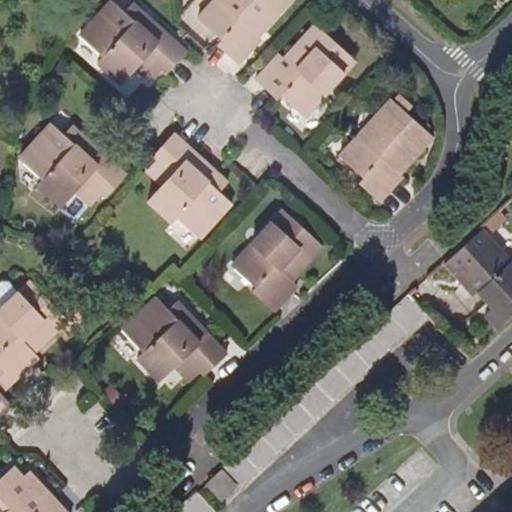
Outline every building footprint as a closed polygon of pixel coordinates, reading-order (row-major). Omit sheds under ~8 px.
[(189,52),(134,2),(126,11),(113,0),(112,0),(80,35),(103,57),(98,63),(123,85),(137,70),(153,84),(164,72),(168,75),(189,52)] [(260,36),(292,0),(215,0),(199,19),(222,41),(218,46),(239,65),(263,38),(260,36)] [(306,120),(358,62),(316,24),(285,58),(280,53),(256,81),(278,101),(282,97),(306,120)] [(402,174),(435,138),(407,113),(415,105),(400,92),(340,157),(364,179),(359,184),(381,203),(404,177),(402,174)] [(128,176),(73,125),(64,134),(52,122),(19,158),(42,180),(37,184),(63,209),(77,193),(93,207),(103,196),(107,199),(128,176)] [(234,204),(221,193),(230,183),(174,132),(153,155),(159,160),(148,171),(163,184),(148,201),(173,224),(178,219),(201,241),(234,204)] [(325,247),(284,210),(232,267),(257,290),(253,293),(275,314),(299,286),(294,281),(325,247)] [(498,212),(486,223),(493,232),(505,220),(498,212)] [(481,227),(443,262),(463,284),(473,295),(477,291),(511,261),(481,227)] [(511,259),(511,261),(477,291),(487,302),(492,308),(484,315),(498,330),(511,317),(511,259)] [(35,352),(69,321),(32,281),(0,310),(0,368),(13,382),(40,357),(35,352)] [(335,363),(223,468),(224,469),(240,488),(427,313),(408,294),(380,322),(335,363)] [(228,355),(178,301),(169,308),(157,295),(122,327),(144,352),(137,358),(160,383),(176,368),(189,384),(202,372),(206,376),(228,355)] [(0,415),(12,405),(0,390),(0,415)] [(66,511),(29,471),(24,476),(14,466),(0,478),(0,511),(66,511)] [(222,471),(207,485),(221,500),(236,486),(222,471)] [(197,491),(174,511),(214,511),(215,511),(199,494),(197,491)]
